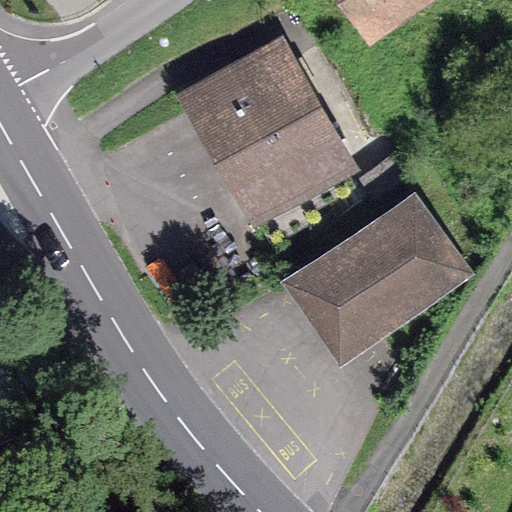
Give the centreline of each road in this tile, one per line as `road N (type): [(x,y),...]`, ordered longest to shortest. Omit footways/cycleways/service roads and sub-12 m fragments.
road 1 (secondary): [(263,511),(217,464),(103,305),(0,118)]
road 2 (residential): [(0,98),(150,0)]
